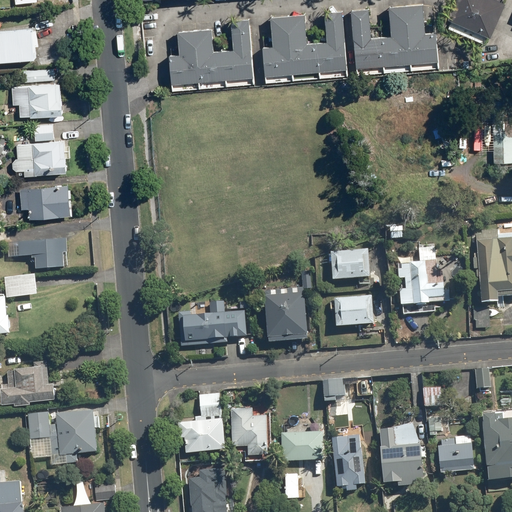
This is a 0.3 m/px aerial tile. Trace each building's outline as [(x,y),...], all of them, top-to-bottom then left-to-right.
[(505,1),(501,0),(455,0),(448,18),(490,37),(505,1)] [(369,7),(350,9),(357,74),(438,67),(435,30),(425,31),(423,3),(389,6),(391,35),(372,36),(369,7)] [(274,45),(263,46),(266,82),(349,75),(343,10),(325,11),(329,41),(308,43),(306,12),(271,16),(274,45)] [(180,53),(170,54),(173,90),(256,83),(250,18),(232,19),(235,49),(215,50),(213,28),(178,30),(180,53)] [(33,25),(0,28),(0,61),(37,58),(33,25)] [(27,82),(54,80),(53,68),(25,71),(27,82)] [(29,86),(12,86),(13,104),(19,104),(20,116),(31,115),(31,117),(64,114),(63,99),(61,99),(60,83),(56,83),(55,83),(29,84),(29,86)] [(511,103),(493,105),(495,162),(511,160),(511,103)] [(34,126),(35,140),(54,139),(53,124),(34,126)] [(25,170),(25,175),(67,171),(66,156),(61,157),(60,139),(33,142),(33,143),(17,144),(18,157),(13,162),(13,168),(17,171),(25,170)] [(69,184),(19,188),(21,209),(30,208),(31,218),(73,215),(69,184)] [(475,229),(482,303),(501,302),(500,295),(511,294),(511,232),(497,233),(496,227),(475,229)] [(0,242),(10,242),(9,229),(0,229),(0,242)] [(64,253),(68,253),(68,239),(8,243),(9,258),(35,256),(36,270),(65,268),(64,253)] [(399,263),(403,314),(436,311),(435,302),(465,299),(460,256),(437,258),(435,246),(418,248),(420,261),(399,263)] [(370,249),(332,252),(334,281),(372,277),(370,249)] [(311,270),(302,271),(303,289),(313,288),(311,270)] [(26,277),(6,279),(7,292),(27,289),(26,277)] [(265,295),(269,343),(310,339),(305,291),(265,295)] [(335,299),(337,327),(375,324),(373,295),(335,299)] [(0,335),(12,334),(12,330),(19,330),(19,316),(11,317),(11,315),(9,316),(7,297),(0,297),(0,335)] [(190,311),(178,312),(181,347),(229,343),(229,338),(249,336),(246,310),(225,312),(224,300),(209,301),(210,313),(190,315),(190,311)] [(9,384),(0,384),(0,406),(16,404),(16,407),(32,406),(32,403),(57,401),(56,385),(50,385),(48,361),(34,362),(34,367),(15,369),(16,371),(8,371),(9,384)] [(475,369),(478,389),(492,388),(490,368),(475,369)] [(370,377),(358,377),(357,397),(370,397),(370,377)] [(322,380),(324,402),(335,401),(335,403),(346,402),(344,378),(322,380)] [(441,387),(426,387),(426,407),(441,407),(441,387)] [(221,393),(199,395),(202,417),(223,415),(221,393)] [(232,408),(233,447),(248,446),(249,456),(269,455),(267,414),(252,415),(252,407),(232,408)] [(49,412),(27,414),(30,444),(50,442),(52,465),(79,462),(78,455),(99,453),(95,410),(56,413),(57,424),(51,424),(49,412)] [(495,412),(482,414),(490,481),(511,478),(511,417),(496,419),(495,412)] [(224,418),(178,422),(180,438),(185,439),(187,454),(198,452),(198,457),(214,456),(213,450),(227,449),(224,418)] [(281,432),(282,461),(324,460),(323,431),(281,432)] [(362,435),(331,438),(337,487),(347,486),(347,492),(358,490),(357,485),(368,484),(362,435)] [(455,444),(437,446),(440,473),(475,469),(471,435),(455,436),(455,444)] [(381,447),(385,483),(398,482),(399,487),(425,484),(420,443),(381,447)] [(232,511),(230,466),(199,468),(200,475),(189,476),(191,511),(232,511)] [(116,484),(95,485),(96,500),(118,498),(116,484)] [(4,504),(0,504),(0,511),(25,511),(23,491),(3,492),(4,504)] [(106,511),(105,503),(61,508),(61,511),(106,511)]
